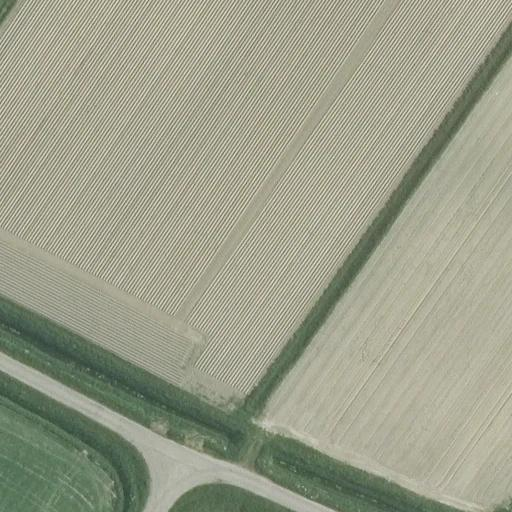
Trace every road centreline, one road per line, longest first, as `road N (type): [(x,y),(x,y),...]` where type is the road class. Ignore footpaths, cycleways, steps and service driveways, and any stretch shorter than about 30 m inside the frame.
road 1 (unclassified): [(188,456),(0,358)]
road 2 (unclassified): [(313,511),(188,456)]
